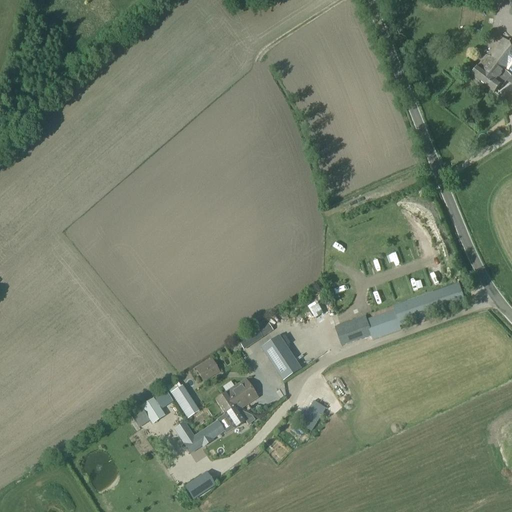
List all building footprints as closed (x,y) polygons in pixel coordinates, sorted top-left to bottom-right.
[(509,75),(511,70),(511,48),(502,42),(490,57),(487,57),(472,77),(479,82),(478,84),(478,85),(483,89),(484,89),(485,87),(494,94),(501,85),(503,87),(511,77),(509,75)] [(393,312),(367,321),(371,338),(373,342),(402,331),(400,328),(466,305),(461,290),(459,285),(392,308),(393,312)] [(341,349),(371,338),(367,321),(365,318),(334,328),(341,349)] [(258,332),(262,338),(272,331),(268,325),(258,332)] [(262,338),(258,332),(256,329),(244,337),(250,346),(262,339),(262,338)] [(284,350),(277,338),(262,348),(270,360),(284,350)] [(269,393),(303,369),(292,354),(258,378),(269,393)] [(197,371),(202,381),(218,372),(212,362),(197,371)] [(237,412),(238,411),(256,399),(245,382),(215,402),(224,416),(235,408),(237,412)] [(174,401),(186,394),(181,387),(170,394),(174,401)] [(187,420),(198,413),(194,406),(182,413),(187,420)] [(138,430),(149,422),(140,409),(140,408),(129,416),(138,430)] [(157,408),(145,417),(149,422),(161,414),(157,408)] [(240,414),(238,411),(237,412),(235,408),(224,416),(234,430),(245,422),(247,425),(253,421),(251,418),(243,413),(240,414)] [(193,438),(184,424),(174,430),(190,455),(224,432),(217,422),(193,438)] [(219,438),(211,445),(215,450),(223,443),(219,438)] [(192,502),(215,487),(206,473),(183,489),(192,502)]
